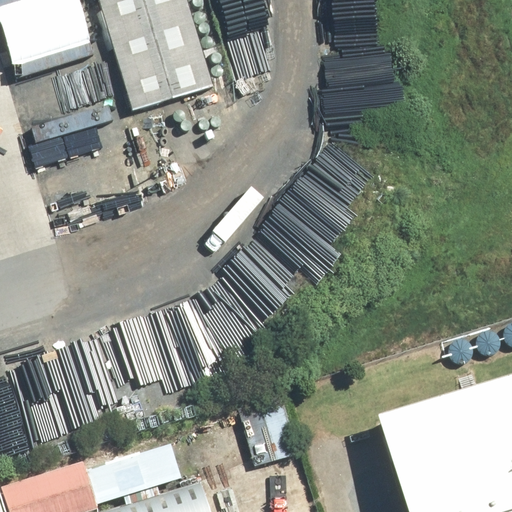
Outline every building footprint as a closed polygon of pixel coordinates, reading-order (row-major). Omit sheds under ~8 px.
[(182,0),(89,0),(123,117),(210,92),(182,0)] [(511,511),(511,371),(359,419),(387,511),(511,511)] [(249,400),(198,416),(219,484),(270,468),(249,400)] [(166,444),(80,470),(92,507),(177,480),(166,444)] [(199,511),(192,486),(104,511),(199,511)]
